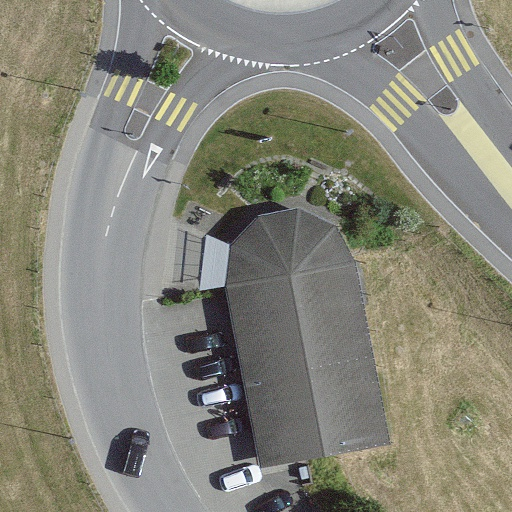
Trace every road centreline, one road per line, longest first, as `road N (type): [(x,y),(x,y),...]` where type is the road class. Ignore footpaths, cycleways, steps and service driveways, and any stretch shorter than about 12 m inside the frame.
road 1 (residential): [(191,511),(138,389),(115,272),(120,208),(177,21)]
road 2 (secondary): [(177,21),(221,47),(270,59),(320,55),(367,35)]
road 3 (secondary): [(367,35),(511,176)]
